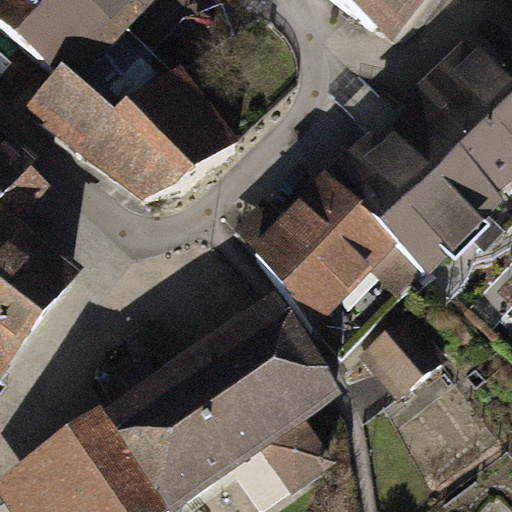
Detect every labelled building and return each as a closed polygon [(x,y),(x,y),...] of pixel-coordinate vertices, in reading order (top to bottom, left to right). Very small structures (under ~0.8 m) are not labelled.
[(0,0),(0,29),(69,86),(121,126),(170,88),(114,31),(144,0),(0,0)] [(331,0),(377,34),(381,30),(385,33),(394,33),(403,31),(426,0),(331,0)] [(511,51),(507,47),(345,199),(397,248),(429,279),(500,205),(496,197),(511,184),(511,51)] [(240,152),(181,79),(170,88),(121,126),(69,86),(43,118),(85,161),(151,205),(188,192),(240,152)] [(0,215),(31,175),(0,146),(0,215)] [(0,381),(73,286),(15,237),(51,193),(31,175),(0,215),(0,381)] [(333,188),(262,263),(315,335),(397,248),(345,199),(333,188)] [(334,403),(279,314),(171,388),(155,356),(104,380),(127,420),(30,489),(45,511),(180,511),(234,475),(263,511),(266,511),(330,470),(302,427),(334,403)] [(411,324),(370,357),(404,401),(446,368),(411,324)]
